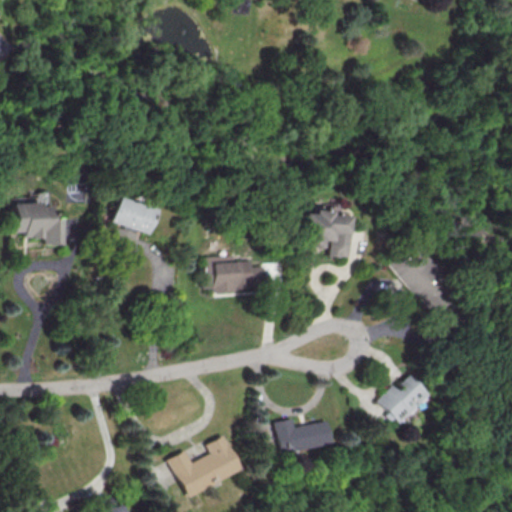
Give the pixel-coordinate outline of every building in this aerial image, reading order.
[(100,221),(138,233),(146,208),(108,196),(100,221)] [(4,232),(15,231),(16,238),(36,237),(36,244),(57,243),(55,217),(44,218),(44,202),(2,203),(4,232)] [(337,256),(338,214),(320,214),(320,211),(292,210),(291,244),(317,244),(317,256),(337,256)] [(72,237),(73,222),(57,221),(57,236),(72,237)] [(129,232),(108,225),(102,242),(123,250),(129,232)] [(422,314),(441,298),(433,287),(438,283),(403,240),(378,261),(422,314)] [(196,256),(197,270),(204,269),(205,276),(196,276),(197,287),(206,287),(206,290),(256,288),(255,258),(224,259),(224,255),(196,256)] [(394,424),(425,395),(404,374),(390,387),(388,384),(371,400),(394,424)] [(275,451),(327,444),(324,420),(290,425),(289,418),(271,420),(275,451)] [(181,496),(237,469),(220,434),(201,443),(205,452),(186,461),(181,449),(163,458),(181,496)] [(119,511),(116,502),(110,504),(108,499),(70,511),(119,511)]
